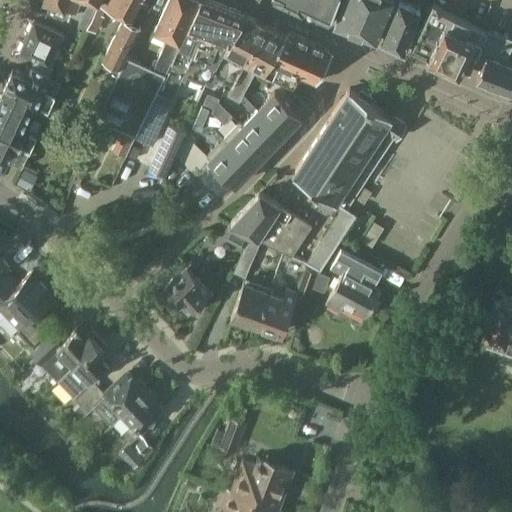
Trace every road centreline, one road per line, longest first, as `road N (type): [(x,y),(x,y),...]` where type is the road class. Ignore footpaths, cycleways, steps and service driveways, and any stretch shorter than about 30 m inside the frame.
road 1 (residential): [(119,307),(266,166),(365,52)]
road 2 (residential): [(360,414),(324,384),(251,363),(193,377),(119,307)]
road 3 (residential): [(360,414),(485,200),(511,184)]
road 4 (residential): [(119,307),(29,214),(0,196)]
road 5 (residential): [(511,118),(365,52)]
road 6 (residential): [(365,52),(250,0)]
